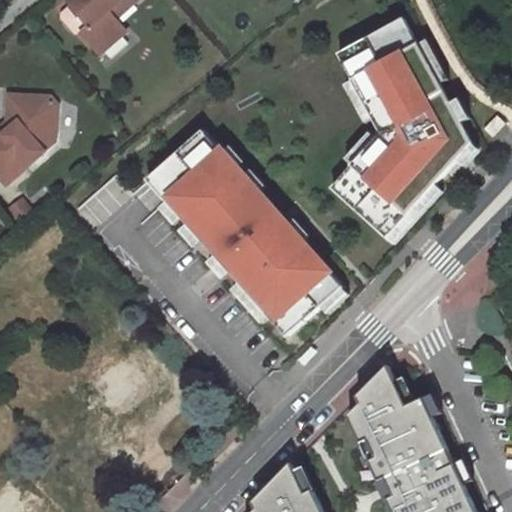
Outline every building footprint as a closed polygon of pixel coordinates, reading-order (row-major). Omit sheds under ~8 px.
[(136,0),(120,0),(119,1),(118,0),(71,0),(68,3),(70,6),(60,14),(59,19),(74,37),(79,37),(81,35),(99,56),(122,35),(111,22),(136,0)] [(384,134),(333,190),(389,240),(475,145),(405,20),(340,56),(384,134)] [(65,101),(59,93),(28,91),(26,117),(1,139),(0,136),(0,182),(5,188),(62,138),(56,131),(63,125),(65,101)] [(505,127),(498,119),(485,132),(492,139),(505,127)] [(204,132),(148,181),(288,338),(344,289),(204,132)] [(81,389),(124,428),(170,376),(127,338),(81,389)] [(410,406),(390,365),(359,397),(362,404),(350,416),(381,482),(379,483),(383,492),(389,503),(390,502),(394,511),(477,511),(435,418),(444,413),(435,395),(427,399),(426,398),(410,406)] [(298,476),(294,467),(256,506),(258,511),(326,511),(308,472),(298,476)] [(16,511),(0,497),(0,511),(16,511)]
